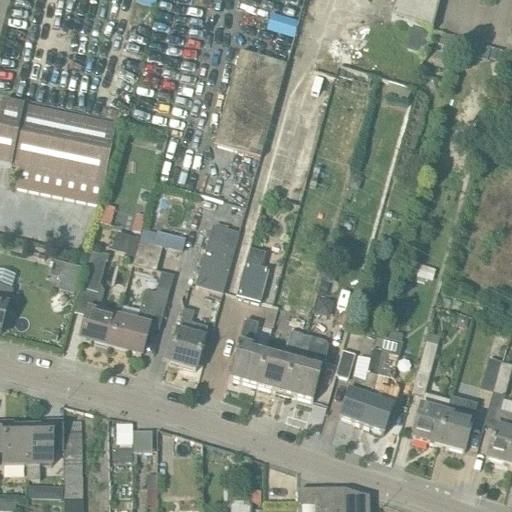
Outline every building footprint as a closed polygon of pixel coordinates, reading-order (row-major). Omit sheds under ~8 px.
[(159,8),(160,0),(140,0),(140,4),(159,8)] [(398,0),(392,21),(419,28),(413,48),(425,52),(439,0),(398,0)] [(289,28),(273,23),(271,31),(297,38),(301,24),(290,21),(289,28)] [(501,64),(504,55),(491,52),(489,61),(501,64)] [(214,149),(260,162),(286,68),(240,55),(214,149)] [(116,128),(2,104),(0,114),(0,167),(19,171),(15,191),(99,209),(116,128)] [(351,182),(348,192),(358,195),(361,185),(351,182)] [(99,225),(110,228),(111,226),(115,210),(104,207),(99,225)] [(222,297),(238,234),(211,228),(196,291),(222,297)] [(142,233),(140,244),(156,248),(157,242),(157,237),(142,233)] [(102,257),(92,254),(81,291),(97,296),(106,264),(107,264),(109,258),(102,256),(102,257)] [(53,277),(65,280),(62,291),(75,294),(81,267),(56,261),(53,277)] [(260,306),(268,274),(245,267),(236,300),(260,306)] [(0,271),(0,285),(15,289),(19,276),(0,271)] [(0,334),(11,293),(0,290),(0,334)] [(152,314),(157,295),(146,292),(140,311),(152,314)] [(195,374),(207,330),(191,326),(194,315),(183,312),(168,367),(195,374)] [(111,351),(119,322),(88,314),(80,342),(111,351)] [(148,330),(119,322),(111,351),(141,359),(148,330)] [(228,383),(257,391),(265,360),(250,356),(258,327),(245,323),(228,383)] [(383,357),(363,431),(383,438),(398,399),(384,395),(387,383),(392,384),(404,338),(389,334),(383,357)] [(265,360),(257,391),(285,398),(301,338),(289,335),(282,364),(265,360)] [(441,339),(429,336),(418,377),(430,380),(441,339)] [(301,338),(285,398),(312,406),(320,375),(305,371),(313,341),(301,338)] [(348,381),(355,358),(343,354),(336,378),(348,381)] [(363,431),(383,357),(373,355),(364,387),(352,383),(338,422),(363,431)] [(493,397),(501,366),(489,363),(481,393),(493,397)] [(511,371),(511,368),(501,366),(493,397),(505,400),(511,371)] [(485,427),(495,430),(496,430),(501,414),(504,404),(505,400),(493,397),(485,427)] [(438,449),(450,405),(424,398),(412,442),(438,449)] [(464,456),(473,424),(477,409),(451,401),(450,405),(438,449),(464,456)] [(511,416),(501,414),(496,430),(495,430),(487,462),(511,469),(511,416)] [(27,470),(27,431),(14,431),(14,425),(0,424),(0,455),(1,455),(1,470),(27,470)] [(27,431),(27,470),(27,484),(40,484),(40,470),(52,470),(51,454),(62,454),(62,424),(41,424),(41,431),(27,431)] [(132,450),(131,427),(119,428),(119,450),(132,450)] [(132,452),(112,452),(112,466),(132,467),(132,452)] [(156,478),(146,478),(146,492),(156,492),(156,478)] [(81,511),(82,502),(81,480),(64,481),(64,502),(63,502),(62,511),(81,511)] [(342,511),(342,493),(297,494),(297,511),(342,511)] [(342,493),(342,511),(366,511),(366,500),(343,493),(342,493)]
